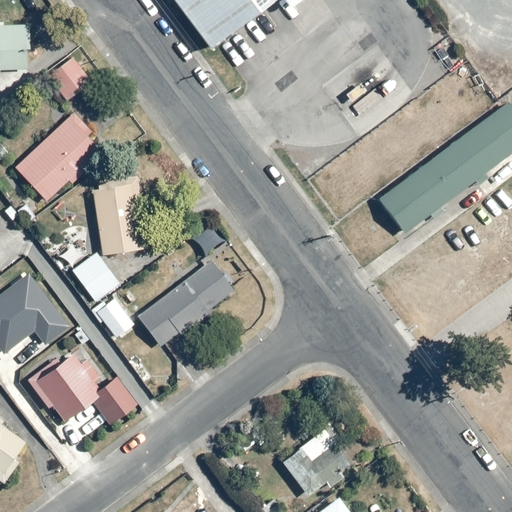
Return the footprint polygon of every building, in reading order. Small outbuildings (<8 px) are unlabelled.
[(248,0),(163,0),(194,41),(248,0)] [(0,67),(28,68),(29,23),(0,23),(0,67)] [(96,80),(80,57),(53,77),(70,100),(96,80)] [(511,178),(511,96),(380,196),(408,232),(475,181),(488,197),(511,178)] [(106,145),(74,111),(16,166),(48,200),(106,145)] [(145,178),(99,183),(105,252),(152,248),(145,178)] [(120,281),(97,250),(72,268),(96,300),(120,281)] [(237,288),(212,256),(139,314),(164,345),(237,288)] [(71,327),(30,270),(0,291),(0,345),(5,352),(35,330),(46,345),(71,327)] [(135,322),(114,294),(92,311),(100,322),(104,318),(116,335),(135,322)] [(100,379),(78,348),(32,382),(48,404),(53,401),(67,419),(93,399),(111,423),(140,401),(116,368),(100,379)] [(28,440),(0,420),(0,476),(2,478),(28,440)] [(345,453),(326,427),(282,458),(308,494),(327,481),(330,486),(345,475),(334,461),(345,453)] [(353,511),(341,494),(316,511),(353,511)]
